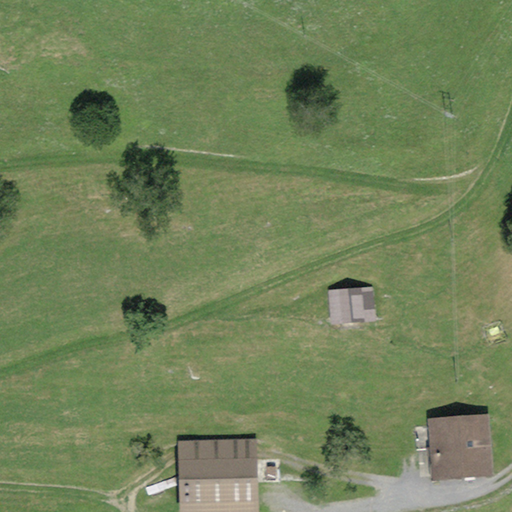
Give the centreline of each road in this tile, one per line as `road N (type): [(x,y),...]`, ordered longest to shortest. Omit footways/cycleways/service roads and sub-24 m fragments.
road 1 (track): [(0,372),(198,312),(458,210),(492,165),(511,111)]
road 2 (track): [(485,174),(435,188),(206,160),(0,164)]
road 3 (track): [(399,505),(383,487),(272,453)]
road 4 (track): [(131,511),(99,493),(0,482)]
